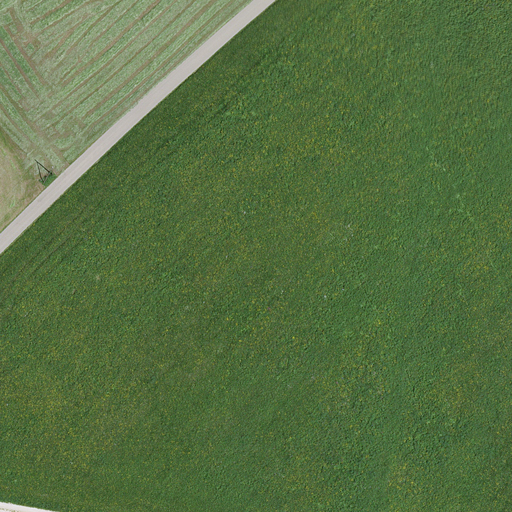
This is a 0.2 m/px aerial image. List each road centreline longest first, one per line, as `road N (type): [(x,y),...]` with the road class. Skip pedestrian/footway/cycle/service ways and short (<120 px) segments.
road 1 (track): [(377,511),(400,400),(446,0)]
road 2 (unclassified): [(0,243),(265,0)]
